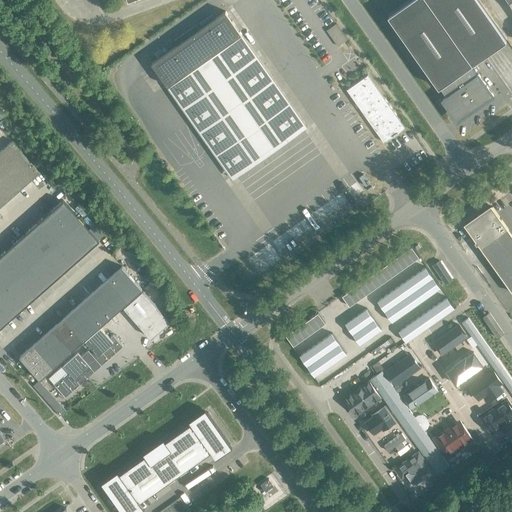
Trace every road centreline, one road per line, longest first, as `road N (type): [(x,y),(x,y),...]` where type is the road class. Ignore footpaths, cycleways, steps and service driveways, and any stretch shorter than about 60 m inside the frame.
road 1 (unclassified): [(327,406),(337,406),(408,504),(485,456),(487,441),(415,343),(480,295)]
road 2 (unclassified): [(351,0),(469,166)]
road 3 (unclassified): [(313,511),(199,359)]
road 4 (unclassified): [(265,311),(417,203)]
road 5 (unclassified): [(61,456),(199,359)]
road 6 (unclassified): [(327,406),(316,409),(274,351),(265,311)]
